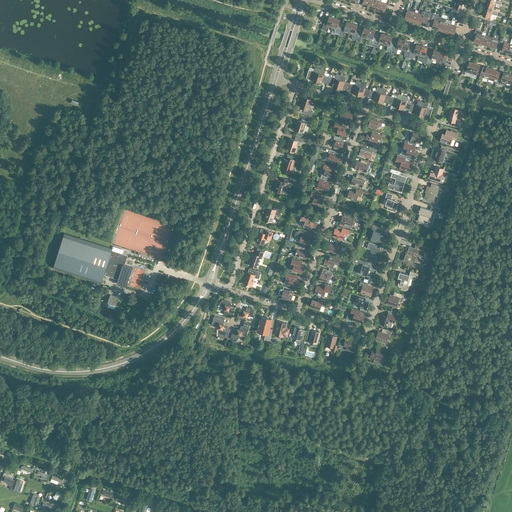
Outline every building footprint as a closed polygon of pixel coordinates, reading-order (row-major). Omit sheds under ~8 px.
[(375,0),(373,9),(378,11),(381,2),(381,0),(375,0)] [(461,9),(462,3),(454,1),(453,6),(461,9)] [(381,2),(378,11),(384,12),(387,3),(381,2)] [(410,21),(412,12),(407,10),(404,19),(410,21)] [(492,13),(484,10),(482,16),(490,18),(492,13)] [(418,13),(415,22),(420,24),(423,15),(424,12),(422,11),(421,14),(418,13)] [(418,13),(412,12),(410,21),(415,22),(418,13)] [(424,12),(423,15),(420,24),(426,26),(428,19),(431,20),(433,14),(424,12)] [(441,17),(433,14),(431,20),(434,21),(432,28),(437,30),(441,17)] [(325,19),(321,30),(325,31),(328,26),(331,28),(332,26),(334,18),(329,16),(328,20),(325,19)] [(441,17),(437,30),(443,31),(446,22),(447,19),(441,17)] [(334,18),(332,26),(331,28),(335,29),(335,34),(339,35),(341,28),(342,24),(342,25),(339,24),(340,20),(334,18)] [(342,24),(341,28),(339,35),(343,36),(346,32),(349,33),(349,31),(352,24),(346,22),(345,26),(342,25),(342,24)] [(451,24),(446,22),(443,31),(448,33),(451,24)] [(451,24),(448,33),(454,35),(458,23),(455,22),(454,25),(451,24)] [(352,24),(349,31),(349,33),(352,34),(352,39),(356,41),(358,34),(360,29),(359,30),(356,29),(357,25),(352,24)] [(360,29),(358,34),(356,41),(360,42),(363,38),(366,39),(369,29),(364,27),(362,31),(359,30),(360,29)] [(369,29),(366,39),(370,40),(369,45),(374,46),(376,40),(377,35),(377,36),(374,35),(375,31),(369,29)] [(482,35),(483,32),(476,30),(474,34),(476,35),(474,41),(479,43),(482,35)] [(377,35),(376,40),(374,46),(378,48),(380,43),(384,44),(387,35),(381,33),(380,37),(377,36),(377,35)] [(387,51),(391,52),(393,45),(395,41),(394,41),(394,42),(391,41),(392,37),(387,35),(384,44),(387,45),(387,51)] [(479,43),(485,45),(487,37),(482,35),(479,43)] [(487,37),(485,45),(490,47),(493,38),(487,37)] [(496,47),(499,48),(501,43),(498,42),(498,40),(493,38),(490,47),(496,49),(496,47)] [(395,41),(393,45),(391,52),(395,53),(398,49),(401,50),(404,40),(399,39),(397,43),(394,42),(395,41)] [(404,40),(401,50),(405,51),(404,56),(406,57),(408,58),(411,51),(412,46),(412,47),(409,46),(410,42),(404,40)] [(502,50),(507,52),(510,44),(504,42),(504,44),(501,43),(499,48),(502,49),(502,50)] [(412,46),(411,51),(408,58),(413,59),(415,55),(419,56),(422,46),(416,44),(415,48),(412,47),(412,46)] [(422,46),(419,56),(422,57),(422,62),(426,63),(428,56),(430,52),(429,52),(429,53),(426,52),(427,48),(422,46)] [(430,52),(428,56),(426,63),(430,65),(433,60),(436,61),(439,52),(434,50),(432,54),(429,53),(430,52)] [(439,52),(436,61),(440,62),(439,68),(443,69),(446,59),(443,58),(445,54),(439,52)] [(466,61),(464,67),(462,72),(465,73),(466,72),(471,73),(474,63),(471,62),(471,63),(466,61)] [(477,74),(480,75),(481,73),(483,67),(477,65),(478,64),(474,63),(471,73),(477,75),(477,74)] [(306,77),(307,77),(311,79),(311,80),(316,82),(317,78),(320,69),(316,67),(315,71),(313,72),(308,70),(306,77)] [(483,79),(483,77),(488,79),(492,69),(488,68),(483,67),(481,73),(480,75),(479,77),(483,79)] [(320,69),(317,78),(316,82),(322,83),(322,82),(327,84),(328,81),(329,77),(325,76),(324,74),(325,70),(320,69)] [(493,82),(496,83),(500,72),(494,70),(495,70),(492,69),(488,79),(493,81),(493,82)] [(500,83),(505,84),(506,82),(509,74),(506,73),(505,74),(500,72),(496,83),(500,84),(500,83)] [(329,77),(328,81),(327,84),(332,85),(332,87),(337,88),(338,84),(341,75),(336,74),(335,77),(333,78),(329,77)] [(341,75),(338,84),(337,88),(342,90),(342,89),(347,90),(348,88),(350,84),(345,82),(345,81),(346,77),(341,75)] [(350,84),(348,88),(347,90),(352,92),(352,93),(357,95),(362,82),(357,81),(356,84),(354,85),(350,84)] [(368,97),(369,94),(370,90),(366,89),(365,87),(366,84),(362,82),(357,95),(363,97),(363,95),(368,97)] [(375,92),(370,90),(369,94),(368,97),(373,99),(373,100),(378,102),(382,89),(377,87),(376,91),(375,92)] [(387,90),(382,89),(378,102),(383,103),(384,102),(389,104),(391,97),(387,96),(386,94),(387,90)] [(389,104),(394,105),(393,107),(398,108),(403,95),(398,94),(397,96),(396,95),(393,94),(392,94),(391,96),(391,97),(389,104)] [(409,110),(411,104),(412,101),(410,101),(410,100),(407,99),(407,97),(403,95),(398,108),(404,110),(404,109),(409,110)] [(313,101),(311,100),(303,97),(303,98),(302,98),(301,102),(302,102),(300,108),(304,110),(303,113),(311,116),(312,112),(308,111),(310,104),(311,105),(312,105),(313,105),(314,104),(314,102),(314,101),(313,101)] [(419,100),(418,101),(417,104),(416,105),(411,104),(409,110),(414,112),(414,113),(419,115),(420,111),(423,102),(419,100)] [(423,102),(420,111),(419,115),(424,117),(425,115),(430,117),(432,110),(428,109),(427,107),(428,103),(423,102)] [(458,128),(460,123),(461,120),(457,119),(458,116),(457,115),(458,114),(459,110),(456,109),(456,108),(455,108),(455,109),(450,107),(449,112),(450,112),(449,116),(448,116),(447,121),(453,123),(452,126),(458,128)] [(340,118),(337,117),(336,121),(342,123),(344,119),(351,121),(353,114),(342,110),(340,118)] [(309,118),(303,116),(301,121),(298,120),(295,130),(304,133),(307,122),(308,122),(309,118)] [(376,121),(375,121),(370,119),(368,127),(376,129),(381,126),(383,119),(378,118),(376,121)] [(336,133),(346,136),(348,129),(341,126),(342,123),(336,121),(334,127),(338,129),(336,133)] [(447,135),(445,135),(442,134),(439,141),(450,145),(452,139),(455,140),(457,134),(448,131),(447,135)] [(415,143),(416,141),(420,142),(422,136),(417,134),(414,133),(410,132),(408,136),(409,136),(408,141),(405,140),(404,143),(412,145),(413,142),(415,143)] [(378,139),(381,139),(382,135),(374,133),(374,136),(367,134),(365,142),(376,145),(378,139)] [(303,139),(296,136),(294,140),(290,138),(286,149),(289,150),(289,151),(290,151),(294,153),(294,152),(296,152),(296,150),(297,147),(296,146),(298,141),(302,142),(303,139)] [(341,141),(342,138),(335,136),(333,139),(336,140),(335,141),(332,140),(331,145),(334,146),(333,148),(341,150),(344,142),(341,141)] [(405,155),(415,158),(417,151),(414,150),(416,147),(405,143),(403,149),(406,150),(407,152),(405,155)] [(369,150),(361,148),(359,155),(369,159),(372,151),(375,152),(376,149),(370,147),(369,150)] [(446,150),(441,149),(438,148),(437,152),(436,152),(435,155),(434,160),(442,162),(443,158),(444,158),(445,155),(446,150)] [(327,161),(334,163),(337,164),(339,157),(337,156),(336,155),(337,152),(330,150),(328,156),(329,157),(327,161)] [(288,155),(286,160),(283,159),(282,163),(283,164),(283,166),(281,165),(280,165),(283,166),(283,167),(283,168),(283,169),(283,170),(284,171),(285,172),(286,172),(286,173),(291,174),(293,167),(292,166),(294,161),(295,161),(297,157),(288,155)] [(397,156),(396,160),(401,162),(399,168),(411,172),(413,164),(404,161),(405,158),(397,156)] [(370,162),(365,160),(364,163),(357,161),(354,169),(366,172),(367,168),(368,169),(370,162)] [(332,178),(335,171),(329,170),(330,167),(324,165),(322,170),(325,171),(324,175),(332,178)] [(428,176),(429,176),(429,178),(438,181),(437,181),(438,182),(442,183),(444,183),(445,180),(444,178),(441,177),(443,174),(442,174),(443,171),(449,173),(451,168),(444,166),(443,169),(436,166),(434,171),(431,170),(431,172),(430,172),(428,176)] [(399,175),(400,172),(391,169),(390,172),(392,173),(391,177),(397,179),(395,185),(389,183),(387,188),(402,193),(404,185),(403,185),(404,181),(405,182),(407,177),(399,175)] [(362,184),(363,184),(364,180),(365,180),(366,177),(361,175),(360,177),(358,177),(357,178),(353,176),(350,184),(360,187),(361,184),(362,184)] [(289,180),(281,177),(280,181),(276,180),(274,187),(273,187),(273,189),(273,190),(273,191),(282,193),(284,185),(287,186),(289,180)] [(317,188),(328,192),(330,184),(325,182),(326,180),(318,177),(317,180),(319,181),(317,188)] [(432,188),(430,187),(427,186),(425,193),(426,193),(424,198),(429,200),(429,201),(433,202),(435,196),(436,196),(437,193),(438,193),(440,186),(433,184),(432,188)] [(362,191),(357,189),(356,193),(349,191),(347,198),(356,201),(358,196),(361,197),(362,191)] [(312,192),(311,195),(310,196),(313,197),(311,203),(315,204),(316,203),(318,204),(317,206),(321,208),(323,199),(318,197),(319,194),(312,192)] [(394,201),(391,200),(393,195),(387,193),(385,200),(387,201),(385,205),(388,206),(387,210),(395,212),(398,203),(394,202),(394,201)] [(266,213),(265,215),(264,220),(272,222),(273,219),(275,214),(278,216),(281,208),(275,206),(274,210),(267,207),(265,212),(266,213)] [(427,222),(427,223),(428,223),(430,223),(432,218),(433,218),(435,211),(433,211),(421,207),(419,211),(419,213),(420,214),(417,221),(424,223),(424,221),(427,222)] [(301,219),(301,221),(305,223),(303,227),(315,230),(315,229),(316,229),(317,226),(317,225),(317,223),(308,220),(309,217),(302,215),(301,218),(301,219)] [(340,224),(351,228),(354,220),(358,221),(359,218),(352,216),(351,219),(342,216),(340,224)] [(378,241),(379,242),(383,243),(384,239),(386,240),(388,235),(387,235),(388,233),(389,230),(381,228),(382,225),(373,222),(372,227),(374,228),(371,239),(373,240),(372,241),(377,243),(378,241)] [(335,229),(333,236),(338,238),(338,239),(342,240),(344,235),(347,236),(349,230),(342,228),(342,231),(335,229)] [(264,234),(260,232),(256,242),(263,245),(266,238),(271,240),(273,233),(265,230),(264,234)] [(299,242),(309,245),(311,238),(304,235),(305,232),(299,230),(297,236),(297,237),(300,238),(299,242)] [(64,233),(60,248),(53,268),(101,284),(104,275),(118,279),(117,284),(126,287),(132,268),(125,265),(128,255),(112,250),(112,249),(64,233)] [(348,245),(341,243),(340,246),(330,243),(328,251),(332,253),(332,252),(339,254),(342,247),(347,249),(348,245)] [(382,251),(381,250),(378,250),(379,246),(370,243),(368,247),(371,248),(370,252),(371,252),(370,255),(369,256),(370,256),(369,259),(374,261),(373,263),(377,264),(378,261),(379,262),(381,255),(380,255),(382,251)] [(309,252),(305,250),(300,249),(301,246),(296,244),(294,247),(293,252),(296,253),(295,256),(306,260),(309,252)] [(405,254),(404,259),(403,260),(404,261),(409,263),(408,264),(410,264),(411,264),(412,263),(413,263),(413,261),(415,262),(415,261),(416,258),(417,255),(418,255),(418,256),(422,257),(424,252),(425,252),(426,247),(417,245),(416,249),(409,246),(407,252),(408,252),(407,254),(407,253),(407,254),(405,254)] [(252,259),(251,261),(249,265),(257,268),(261,257),(262,257),(263,253),(257,250),(255,254),(252,254),(251,258),(252,259)] [(267,250),(265,257),(272,258),(274,252),(267,250)] [(333,265),(338,267),(339,264),(340,259),(330,255),(329,258),(326,257),(323,266),(332,269),(333,265)] [(301,262),(298,261),(292,259),(290,265),(294,266),(292,270),(302,273),(304,267),(301,266),(302,263),(302,262),(301,262)] [(362,265),(362,266),(360,274),(369,277),(369,278),(373,280),(377,270),(370,268),(370,267),(367,266),(368,262),(360,260),(358,264),(362,265)] [(245,277),(244,280),(243,284),(246,285),(252,287),(254,282),(253,281),(254,278),(259,279),(261,272),(254,270),(253,274),(246,272),(245,277)] [(333,281),(330,280),(331,279),(333,273),(328,271),(327,274),(321,272),(319,280),(326,282),(325,284),(331,286),(331,284),(332,284),(333,281)] [(409,275),(405,274),(399,272),(398,278),(401,279),(400,282),(399,282),(398,285),(399,287),(402,288),(401,290),(405,291),(408,290),(409,286),(408,285),(410,279),(413,280),(417,278),(418,274),(410,271),(409,275)] [(287,273),(285,279),(284,283),(288,284),(288,285),(297,288),(299,281),(297,280),(298,277),(297,277),(296,276),(287,273)] [(360,293),(370,296),(371,296),(373,288),(369,287),(367,284),(360,282),(359,286),(362,287),(360,293)] [(316,286),(314,293),(324,296),(325,292),(329,293),(331,287),(325,285),(324,289),(316,286)] [(284,287),(283,289),(281,289),(279,290),(278,294),(279,295),(282,296),(281,298),(291,301),(293,293),(289,291),(290,288),(284,287)] [(116,306),(119,297),(114,295),(115,292),(109,289),(107,295),(110,296),(108,303),(116,306)] [(396,292),(396,293),(395,296),(390,295),(389,298),(388,298),(387,300),(388,301),(387,304),(396,307),(398,302),(400,302),(403,295),(396,292)] [(362,300),(363,297),(357,295),(355,302),(358,302),(357,306),(366,310),(369,302),(362,300)] [(229,307),(229,305),(230,302),(222,299),(218,306),(219,306),(223,309),(223,310),(225,311),(224,315),(231,317),(234,309),(229,308),(229,307)] [(323,312),(325,307),(327,302),(320,299),(319,302),(312,300),(310,306),(315,308),(315,309),(323,312)] [(244,312),(243,312),(239,311),(237,319),(244,321),(245,317),(247,318),(248,318),(248,316),(253,317),(254,317),(255,310),(247,307),(245,312),(244,312)] [(359,314),(360,311),(352,309),(350,315),(348,314),(347,319),(352,321),(353,320),(355,321),(355,322),(359,323),(359,322),(362,323),(364,316),(359,314)] [(380,324),(388,326),(390,327),(392,322),(394,323),(396,316),(397,313),(389,310),(388,313),(387,317),(383,316),(380,324)] [(223,325),(223,324),(225,319),(214,316),(211,325),(218,327),(217,328),(217,329),(219,329),(218,337),(218,338),(224,338),(228,328),(223,326),(223,325)] [(268,333),(269,329),(270,326),(272,320),(262,317),(261,321),(260,320),(257,331),(266,334),(264,339),(270,341),(272,333),(268,333)] [(285,329),(285,328),(287,324),(278,321),(274,335),(280,336),(280,337),(282,337),(283,337),(283,336),(287,337),(289,330),(285,329)] [(238,331),(237,331),(233,330),(231,338),(236,342),(237,341),(240,336),(241,337),(242,336),(242,335),(246,336),(248,328),(241,326),(239,330),(238,331)] [(295,326),(294,328),(291,327),(290,333),(289,337),(295,339),(296,339),(296,341),(298,344),(300,345),(301,344),(301,341),(304,331),(300,330),(300,331),(299,331),(299,329),(300,327),(295,326)] [(383,332),(381,332),(378,331),(376,339),(382,341),(382,342),(384,343),(385,342),(387,343),(389,335),(390,335),(392,332),(384,329),(383,332)] [(308,333),(306,342),(313,344),(313,343),(317,344),(318,340),(319,340),(321,336),(319,335),(320,332),(319,331),(318,332),(312,330),(311,334),(308,333)] [(336,352),(337,349),(337,346),(335,345),(337,337),(329,335),(327,342),(325,343),(326,345),(326,346),(334,348),(333,351),(336,352)] [(357,351),(359,346),(359,345),(355,344),(356,341),(352,340),(350,340),(346,338),(343,346),(346,347),(345,350),(353,352),(353,350),(357,351)] [(381,349),(378,348),(378,349),(377,351),(376,352),(372,350),(369,358),(374,360),(373,363),(379,365),(380,362),(381,357),(384,358),(385,355),(386,351),(381,349)] [(64,478),(53,474),(51,479),(62,482),(64,478)] [(90,489),(87,500),(92,502),(95,490),(90,489)]
